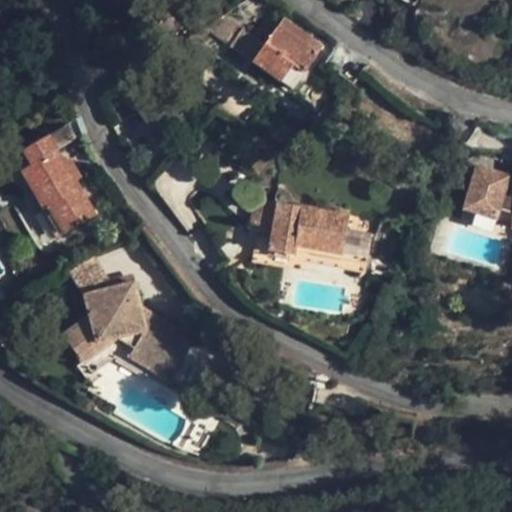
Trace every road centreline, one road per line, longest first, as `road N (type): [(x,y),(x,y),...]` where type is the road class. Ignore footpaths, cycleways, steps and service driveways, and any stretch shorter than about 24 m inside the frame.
road 1 (residential): [(511,396),(387,394),(282,351),(195,258),(114,114),(71,0)]
road 2 (residential): [(0,355),(34,398),(152,472),(346,494),(511,463)]
road 3 (residential): [(511,117),(360,42),(298,0)]
